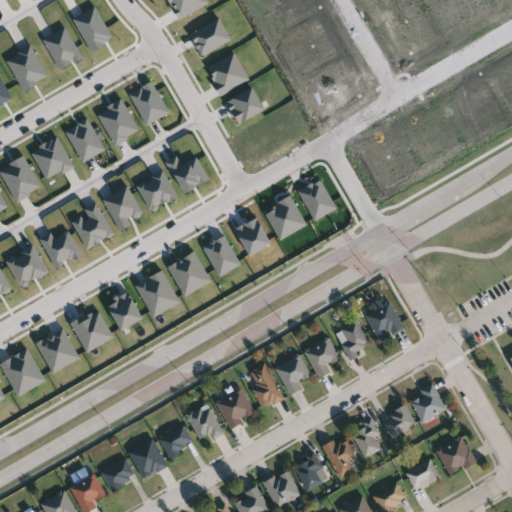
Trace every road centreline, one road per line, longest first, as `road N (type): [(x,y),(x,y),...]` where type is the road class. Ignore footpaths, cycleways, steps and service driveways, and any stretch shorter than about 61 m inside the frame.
road 1 (tertiary): [(511,154),(0,451)]
road 2 (tertiary): [(0,477),(511,180)]
road 3 (residential): [(0,330),(328,141)]
road 4 (residential): [(150,511),(442,343)]
road 5 (residential): [(511,463),(380,229)]
road 6 (residential): [(124,0),(160,43),(243,189)]
road 7 (residential): [(328,141),(511,26)]
road 8 (residential): [(0,136),(160,43)]
